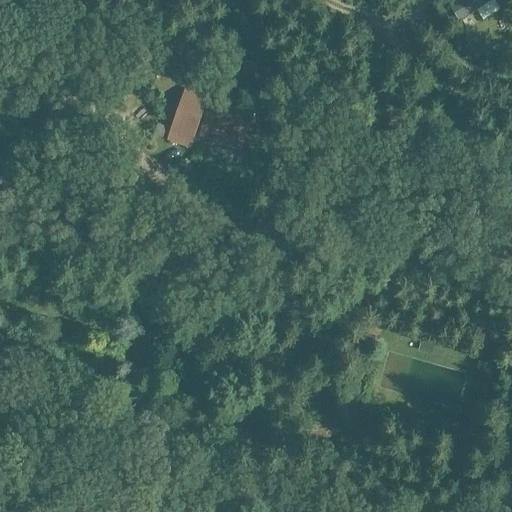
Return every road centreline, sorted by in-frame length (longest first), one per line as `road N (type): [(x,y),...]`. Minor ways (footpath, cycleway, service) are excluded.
road 1 (track): [(0,382),(33,404),(429,511)]
road 2 (track): [(511,113),(461,92),(380,19)]
road 3 (track): [(311,0),(380,19),(401,19),(423,0)]
